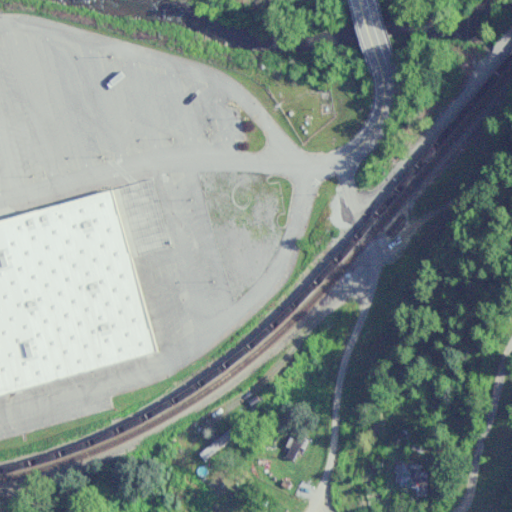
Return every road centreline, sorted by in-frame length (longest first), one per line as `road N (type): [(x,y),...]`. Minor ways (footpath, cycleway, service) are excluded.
road 1 (residential): [(353,340),(379,263),(355,209),(346,157)]
road 2 (residential): [(353,340),(293,511)]
